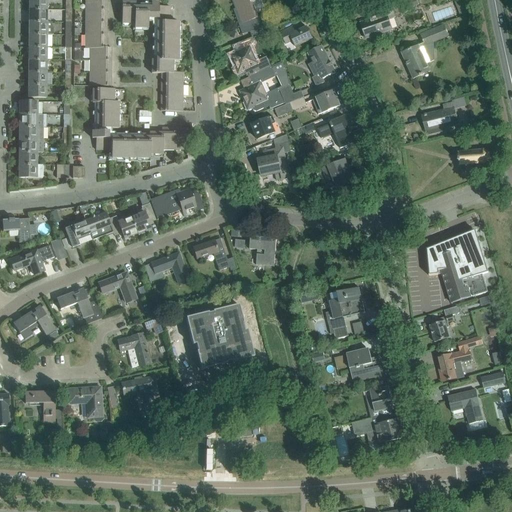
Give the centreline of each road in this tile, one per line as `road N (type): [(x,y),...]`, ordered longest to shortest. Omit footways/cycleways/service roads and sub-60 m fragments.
road 1 (unclassified): [(436,475),(218,488),(0,475)]
road 2 (residential): [(436,475),(394,300),(388,223)]
road 3 (residential): [(6,312),(49,285),(224,220)]
road 4 (residential): [(388,223),(376,128),(320,0)]
road 5 (residential): [(0,206),(117,189),(212,164)]
road 6 (residential): [(124,320),(101,330),(93,371),(20,375),(0,351)]
road 7 (residential): [(212,164),(198,0)]
road 8 (residential): [(224,220),(388,223)]
road 9 (residential): [(388,223),(511,182)]
